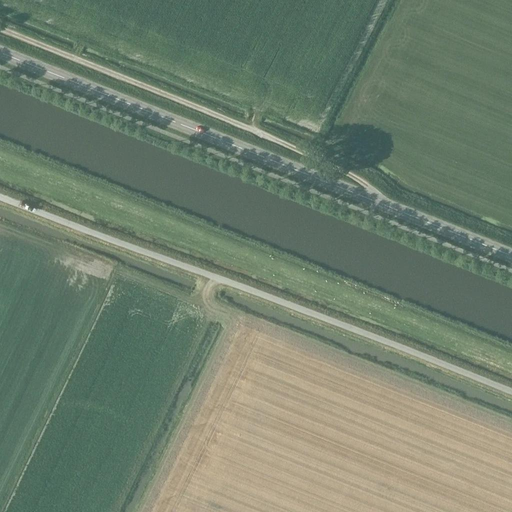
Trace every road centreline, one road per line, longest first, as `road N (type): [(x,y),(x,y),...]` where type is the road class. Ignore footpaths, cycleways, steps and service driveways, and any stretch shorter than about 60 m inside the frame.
road 1 (primary): [(511,256),(0,52)]
road 2 (unclassified): [(511,392),(0,197)]
road 3 (track): [(389,208),(354,178),(0,29)]
